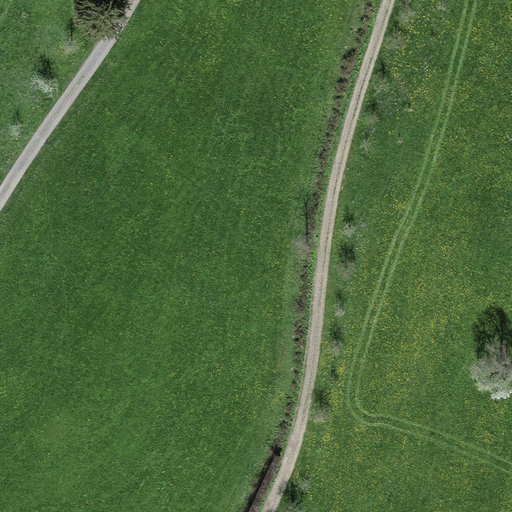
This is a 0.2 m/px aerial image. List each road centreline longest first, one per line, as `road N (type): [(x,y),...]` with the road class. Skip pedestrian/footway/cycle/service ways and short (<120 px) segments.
road 1 (track): [(387,0),(334,246),(298,470),(274,511)]
road 2 (track): [(0,207),(130,0)]
